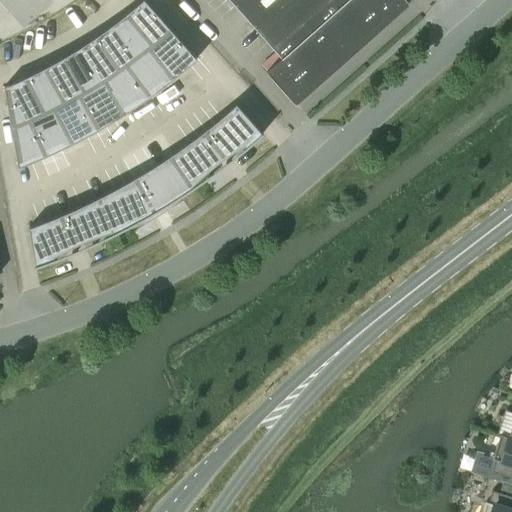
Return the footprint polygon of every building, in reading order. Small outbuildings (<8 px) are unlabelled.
[(97,35),(80,46),(66,55),(63,57),(60,58),(46,66),(28,75),(5,86),(19,166),(46,155),(73,142),(100,128),(125,112),(150,95),(174,77),(197,58),(145,0),(141,0),(132,9),(129,11),(113,24),(100,33),(97,35)] [(230,0),(268,42),(281,57),(267,71),(296,103),(409,3),(406,0),(230,0)] [(55,258),(54,256),(71,247),(87,239),(95,236),(108,232),(117,229),(126,227),(136,224),(148,219),(158,214),(168,207),(177,200),(185,193),(193,184),(200,177),(210,169),(219,161),(231,153),(245,143),(247,145),(245,147),(246,148),(251,144),(250,143),(258,137),(263,133),(263,132),(262,132),(236,103),(205,129),(171,154),(136,176),(99,196),(61,213),(29,226),(36,265),(36,266),(42,264),(42,263),(52,260),(58,258),(57,257),(55,258)] [(511,439),(509,438),(509,437),(500,434),(492,459),(495,460),(491,472),(511,478),(511,439)] [(511,511),(511,485),(502,483),(499,493),(492,491),(488,503),(486,502),(482,511),(511,511)]
